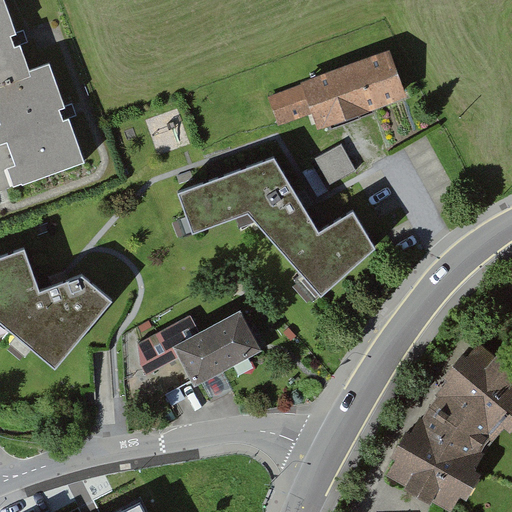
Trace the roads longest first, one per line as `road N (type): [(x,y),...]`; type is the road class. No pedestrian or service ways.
road 1 (residential): [(326,455),(269,432),(240,430),(0,478)]
road 2 (tertiary): [(511,226),(453,268),(410,320),(326,455)]
